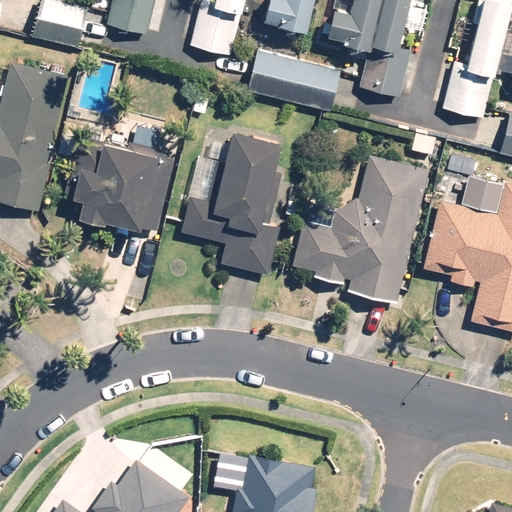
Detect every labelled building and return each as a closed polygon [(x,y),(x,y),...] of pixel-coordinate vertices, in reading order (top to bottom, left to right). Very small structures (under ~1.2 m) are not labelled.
[(86,4),(69,0),(38,0),(31,33),(77,44),(86,4)] [(110,0),(106,21),(147,31),(153,0),(110,0)] [(229,52),(241,0),(198,0),(188,42),(229,52)] [(305,28),(311,0),(265,0),(261,18),(305,28)] [(333,0),(332,5),(330,5),(324,32),(340,36),(339,39),(367,46),(358,84),(399,94),(410,47),(397,43),(406,2),(411,3),(411,0),(333,0)] [(482,115),(508,0),(479,0),(466,61),(453,58),(442,106),(482,115)] [(255,48),(245,88),(328,108),(338,68),(255,48)] [(0,199),(38,208),(49,161),(45,161),(67,73),(63,72),(65,66),(51,63),(50,69),(10,60),(0,101),(0,199)] [(511,110),(508,110),(499,149),(511,152),(511,110)] [(271,168),(278,139),(230,127),(222,159),(216,158),(206,198),(189,193),(187,200),(170,196),(166,215),(183,219),(180,228),(224,239),(219,260),(267,272),(278,224),(267,222),(280,170),(271,168)] [(113,135),(112,141),(77,133),(63,192),(80,196),(76,213),(137,228),(138,224),(156,229),(174,156),(161,153),(162,147),(113,135)] [(396,300),(428,167),(368,153),(358,197),(354,196),(332,209),(328,224),(302,218),(291,263),(314,268),(313,274),(343,281),(344,276),(349,277),(346,288),(396,300)] [(511,181),(468,171),(461,202),(439,197),(422,265),(450,271),(448,278),(472,283),(473,277),(478,278),(469,318),(511,328),(511,181)] [(309,511),(314,484),(310,484),(313,464),(247,452),(241,485),(236,484),(230,511),(309,511)] [(83,511),(61,496),(48,511),(175,511),(189,494),(135,456),(116,482),(110,478),(91,505),(97,509),(94,511),(83,511)] [(511,511),(511,506),(491,501),(488,511),(511,511)]
